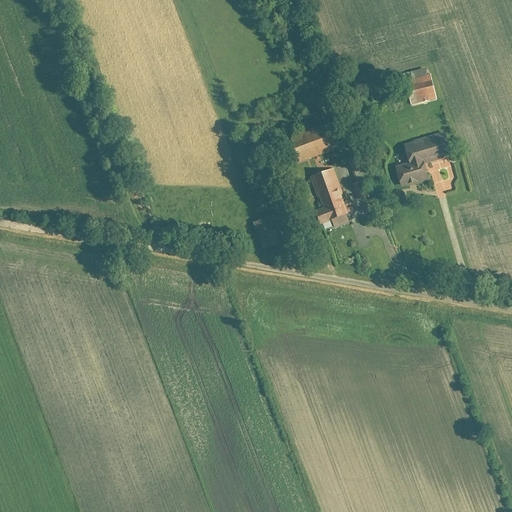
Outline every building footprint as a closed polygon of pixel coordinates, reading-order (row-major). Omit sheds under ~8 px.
[(404,80),(410,107),(438,101),(432,74),(404,80)] [(309,88),(321,120),(336,114),(324,82),(309,88)] [(288,141),(296,165),(340,151),(332,127),(288,141)] [(390,169),(395,191),(425,183),(420,164),(447,158),(441,134),(407,143),(412,163),(390,169)] [(369,189),(358,160),(337,168),(347,197),(369,189)] [(318,228),(324,226),(324,227),(348,219),(347,216),(354,214),(349,199),(343,201),(333,172),(309,179),(320,212),(314,214),(318,228)] [(251,224),(260,249),(289,239),(280,214),(251,224)]
